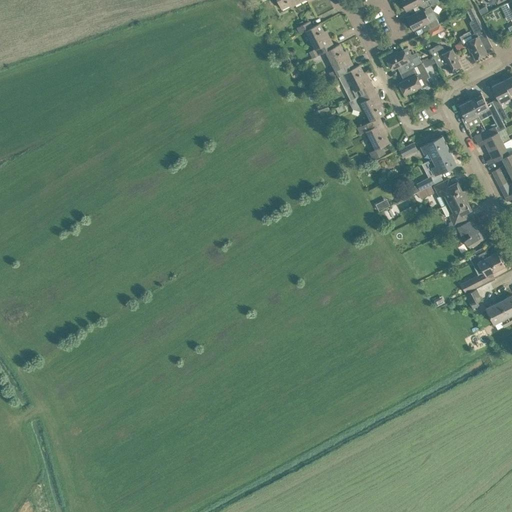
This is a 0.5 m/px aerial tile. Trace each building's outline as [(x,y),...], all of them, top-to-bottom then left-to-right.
[(282,8),(293,2),(294,5),(303,0),(273,0),(274,1),(276,2),(278,1),(282,8)] [(400,0),(406,11),(413,7),(419,5),(421,10),(430,6),(432,4),(438,2),(436,0),(400,0)] [(432,10),(430,6),(421,10),(407,17),(413,30),(426,24),(429,29),(435,26),(439,24),(436,18),(434,19),(431,13),(432,10)] [(466,10),(472,20),(477,17),(472,7),(466,10)] [(473,38),(467,42),(475,59),(478,57),(480,58),(483,56),(484,54),(487,53),(485,50),(492,47),(492,46),(483,28),(481,24),(477,17),(472,20),(470,21),(469,24),(474,33),(471,34),(473,38)] [(300,33),(305,30),(313,26),(310,21),(297,27),(300,33)] [(326,51),(340,44),(340,43),(334,46),(328,33),(326,34),(320,23),(313,26),(305,30),(315,48),(310,51),(313,58),(326,51)] [(435,26),(429,29),(428,30),(431,35),(437,32),(435,26)] [(454,45),(457,50),(465,46),(462,41),(454,45)] [(333,78),(339,75),(360,65),(360,64),(354,67),(348,54),(346,55),(340,44),(326,51),(335,69),(329,72),(333,78)] [(446,52),(444,48),(442,46),(438,44),(430,48),(438,66),(445,63),(449,72),(452,70),(454,71),(457,69),(458,67),(461,66),(452,49),(446,52)] [(403,49),(386,58),(388,61),(387,62),(389,66),(391,67),(392,69),(401,65),(404,72),(422,62),(418,55),(413,58),(411,54),(408,47),(403,49)] [(422,87),(429,83),(425,75),(427,73),(424,68),(431,64),(428,59),(422,62),(404,72),(406,76),(408,78),(399,83),(400,86),(400,87),(402,91),(403,91),(405,94),(421,86),(422,87)] [(352,99),(374,87),(368,75),(366,76),(360,65),(339,75),(348,93),(349,92),(352,99)] [(503,80),(511,97),(511,96),(510,94),(511,92),(511,72),(502,78),(503,80)] [(500,102),(511,97),(503,80),(491,86),(497,98),(492,101),(498,113),(502,120),(508,117),(500,102)] [(385,114),(385,113),(379,102),(381,101),(374,87),(352,99),(353,99),(349,101),(353,108),(360,111),(364,109),(370,120),(379,116),(379,117),(385,114)] [(481,91),(469,97),(478,116),(480,119),(491,113),(492,116),(498,113),(492,101),(487,103),(481,91)] [(467,121),(478,116),(469,97),(470,100),(459,105),(467,121)] [(342,104),(335,107),(338,112),(344,109),(342,104)] [(386,129),(379,117),(379,116),(370,120),(357,126),(360,133),(366,130),(375,149),(370,152),(373,159),(385,153),(382,146),(390,142),(384,130),(386,129)] [(495,126),(487,130),(490,135),(498,131),(495,126)] [(487,130),(474,136),(477,142),(490,135),(487,130)] [(489,150),(504,142),(498,131),(490,135),(477,142),(479,146),(485,143),(489,150)] [(432,158),(450,150),(442,136),(421,146),(425,153),(429,151),(432,158)] [(414,142),(412,143),(399,149),(403,156),(417,149),(414,142)] [(488,164),(509,153),(504,142),(489,150),(492,157),(486,160),(488,164)] [(432,158),(428,160),(435,174),(457,163),(450,150),(432,158)] [(507,168),(511,165),(511,151),(509,153),(488,164),(502,157),(505,164),(499,167),(492,171),(494,175),(501,171),(507,168)] [(420,190),(430,185),(434,183),(431,176),(417,183),(420,190)] [(442,207),(466,195),(464,192),(462,192),(457,182),(452,185),(448,179),(434,186),(439,197),(437,198),(442,207)] [(430,185),(420,190),(416,192),(423,200),(428,195),(434,192),(430,185)] [(454,225),(468,217),(465,211),(470,209),(465,198),(467,197),(466,195),(442,207),(447,215),(448,214),(454,225)] [(377,203),(380,210),(391,204),(388,197),(377,203)] [(471,249),(480,241),(479,240),(484,238),(486,235),(488,234),(484,227),(482,228),(480,225),(474,224),(472,219),(457,226),(461,234),(468,231),(470,235),(464,240),(471,249)] [(475,253),(470,256),(473,264),(479,261),(486,274),(504,266),(502,261),(503,261),(503,260),(501,255),(500,254),(499,255),(497,251),(489,255),(486,248),(475,253)] [(479,274),(461,283),(465,291),(483,282),(479,274)] [(481,307),(477,301),(482,299),(477,288),(465,294),(470,305),(471,305),(474,311),(481,307)] [(511,294),(500,301),(511,322),(511,321),(511,314),(511,294)] [(504,325),(511,322),(500,301),(486,308),(494,323),(504,318),(505,320),(502,322),(504,325)]
